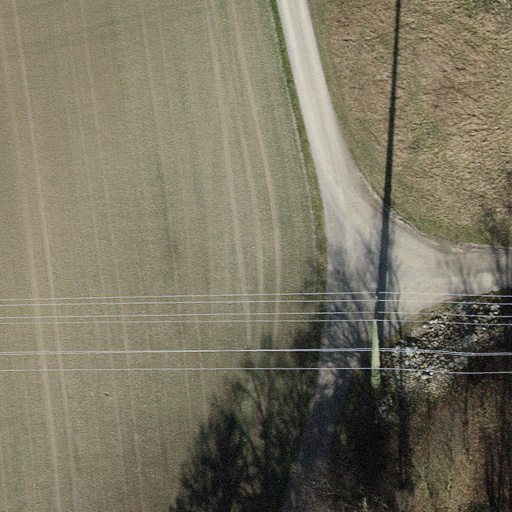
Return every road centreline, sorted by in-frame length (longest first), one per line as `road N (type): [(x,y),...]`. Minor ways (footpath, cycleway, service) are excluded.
road 1 (track): [(294,0),(345,271)]
road 2 (track): [(345,271),(322,445),(297,511)]
road 3 (track): [(345,271),(511,267)]
